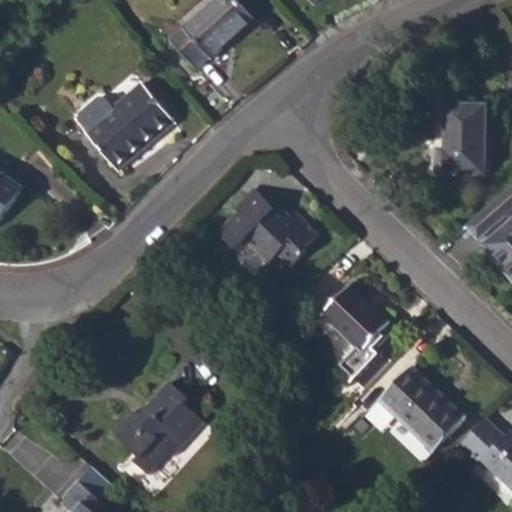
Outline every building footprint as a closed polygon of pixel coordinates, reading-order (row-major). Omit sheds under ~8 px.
[(217,0),(174,40),(199,67),(212,55),(214,58),(256,20),(237,0),(217,0)] [(86,131),(119,169),(175,121),(144,83),(115,107),(107,97),(100,96),(80,113),(80,120),(88,129),(86,131)] [(437,175),(485,176),(486,105),(445,104),(445,151),(437,150),(437,175)] [(0,224),(26,189),(0,169),(0,224)] [(223,226),(230,233),(226,237),(238,250),(247,241),(271,263),(279,254),(293,266),(307,252),(305,249),(319,234),(296,212),(292,215),(289,219),(276,207),(255,187),(236,206),(240,211),(223,226)] [(276,207),(289,219),(292,215),(280,204),(276,207)] [(511,220),(483,245),(511,279),(511,220)] [(219,231),(226,237),(230,233),(223,226),(219,231)] [(358,383),(385,355),(372,342),(390,323),(350,285),(324,314),(359,349),(342,367),(358,383)] [(358,383),(364,389),(392,361),(385,355),(358,383)] [(381,400),(433,450),(464,418),(412,369),(381,400)] [(140,413),(135,409),(113,433),(142,458),(138,462),(150,474),(171,452),(175,456),(207,422),(187,403),(190,399),(171,381),(146,407),(150,410),(144,417),(140,413)] [(140,413),(144,417),(150,410),(146,407),(140,413)] [(456,452),(468,464),(476,454),(482,459),(511,489),(511,499),(510,502),(511,503),(511,433),(492,414),(456,452)] [(468,464),(472,468),(482,459),(476,454),(468,464)] [(109,511),(112,509),(79,479),(62,499),(71,509),(75,511),(74,511),(109,511)]
